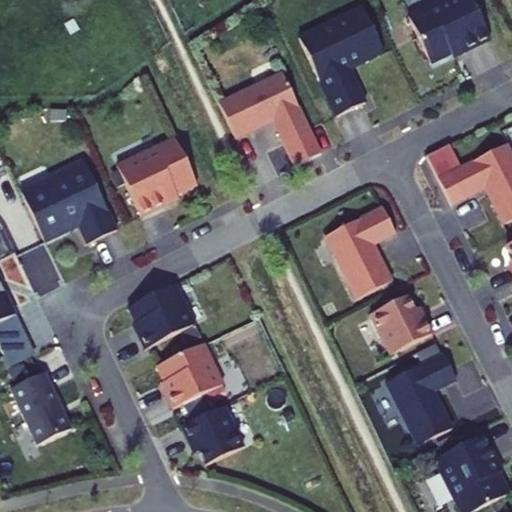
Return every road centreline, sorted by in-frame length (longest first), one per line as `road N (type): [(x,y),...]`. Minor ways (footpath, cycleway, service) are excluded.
road 1 (residential): [(390,158),(96,309),(95,348),(159,481),(162,511)]
road 2 (residential): [(390,158),(511,398)]
road 3 (residential): [(511,98),(390,158)]
